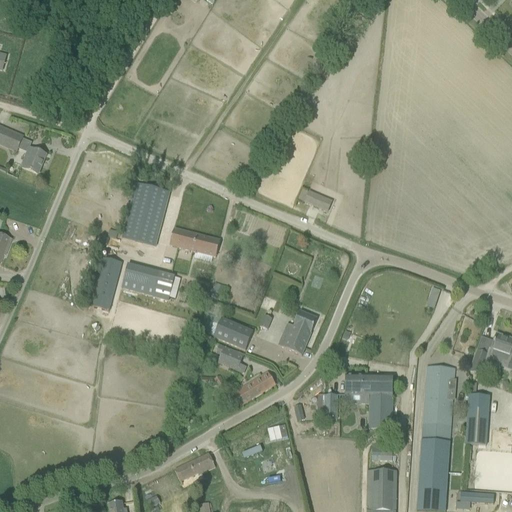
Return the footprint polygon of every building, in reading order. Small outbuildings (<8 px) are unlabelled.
[(23,138),(0,128),(0,147),(16,154),(23,138)] [(37,176),(46,156),(29,150),(21,169),(37,176)] [(154,248),(168,194),(135,186),(121,239),(154,248)] [(309,193),(308,194),(302,191),(297,202),(304,205),(327,215),(332,203),(309,193)] [(215,259),(220,242),(174,230),(169,248),(215,259)] [(5,255),(11,241),(0,237),(0,262),(3,254),(5,255)] [(83,257),(78,275),(91,278),(95,260),(83,257)] [(122,265),(109,261),(102,259),(89,308),(109,313),(122,265)] [(175,277),(159,273),(153,298),(168,302),(175,277)] [(301,358),(317,321),(299,313),(293,328),(287,325),(278,348),(301,358)] [(269,330),(273,319),(266,316),(261,327),(269,330)] [(245,353),(253,333),(221,320),(213,339),(245,353)] [(477,351),(469,373),(481,377),(488,356),(511,364),(511,341),(496,336),(493,343),(482,339),(477,351)] [(243,357),(234,353),(219,347),(215,356),(220,358),(217,365),(243,376),(246,368),(240,365),(243,357)] [(454,381),(454,371),(426,369),(415,511),(444,511),(452,402),(455,402),(456,381),(454,381)] [(240,407),(274,387),(267,374),(233,395),(240,407)] [(218,388),(224,384),(219,377),(214,381),(218,388)] [(394,431),(393,377),(345,377),(345,397),(345,403),(350,403),(350,406),(370,406),(370,431),(394,431)] [(468,396),(465,446),(486,447),(489,398),(468,396)] [(336,421),(337,397),(325,397),(324,421),(336,421)] [(208,456),(174,472),(182,488),(183,488),(180,483),(200,473),(203,479),(225,469),(225,470),(237,465),(234,459),(234,457),(233,457),(227,444),(216,449),(217,450),(214,451),(213,450),(210,452),(210,453),(207,454),(208,456)] [(371,447),(371,463),(372,463),(392,463),(392,448),(371,447)] [(243,462),(264,454),(262,448),(241,456),(243,462)] [(363,511),(393,511),(394,472),(366,471),(366,498),(360,498),(359,511),(364,511),(363,511)] [(239,478),(244,488),(249,486),(245,475),(239,478)] [(462,495),(461,504),(494,507),(495,497),(462,495)] [(123,511),(122,503),(108,505),(109,511),(123,511)]
